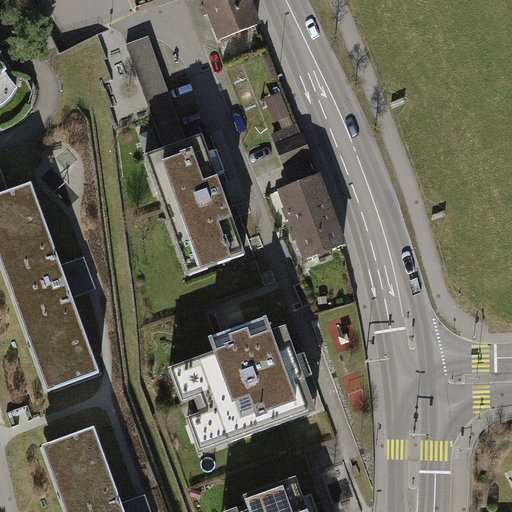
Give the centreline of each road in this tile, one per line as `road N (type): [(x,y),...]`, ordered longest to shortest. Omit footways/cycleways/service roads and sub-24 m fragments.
road 1 (secondary): [(414,387),(380,229),(287,0)]
road 2 (secondary): [(412,511),(414,387)]
